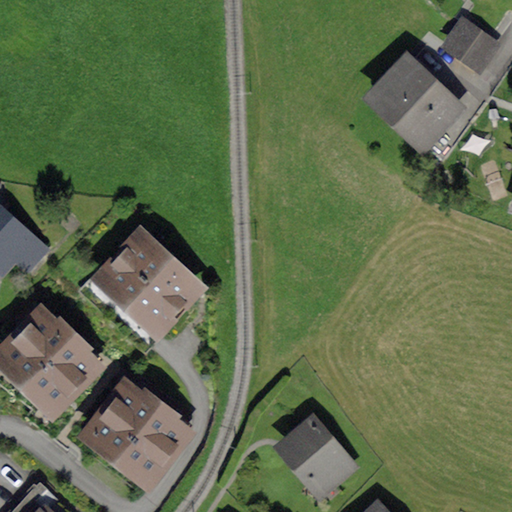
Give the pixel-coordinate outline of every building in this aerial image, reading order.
[(465,0),(455,14),(495,43),(511,18),(511,7),(501,0),(465,0)] [(479,65),(495,43),(455,14),(445,28),(454,35),(448,43),(479,65)] [(377,94),(423,137),(424,136),(445,156),(469,123),(407,62),(377,94)] [(28,260),(40,246),(0,210),(0,261),(2,263),(15,249),(28,260)] [(106,275),(158,323),(192,286),(140,238),(106,275)] [(3,355),(53,403),(88,362),(68,345),(75,336),(57,320),(50,328),(37,317),(3,355)] [(126,389),(93,432),(148,474),(181,431),(159,414),(166,406),(147,391),(140,400),(126,389)] [(285,446),(320,488),(349,463),(314,422),(285,446)] [(72,511),(40,482),(12,511),(72,511)]
